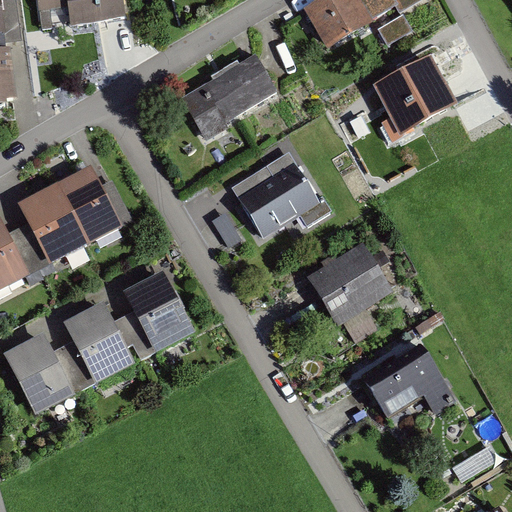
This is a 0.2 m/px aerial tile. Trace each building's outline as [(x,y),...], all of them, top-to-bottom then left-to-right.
[(39,0),(41,11),(70,8),(72,26),(126,19),(123,0),(39,0)] [(323,0),(307,9),(330,49),(375,24),(388,48),(414,33),(403,13),(426,0),(323,0)] [(0,102),(17,100),(10,48),(8,48),(0,49),(0,102)] [(213,82),(183,100),(207,143),(231,129),(227,124),(280,93),(258,56),(242,66),(239,62),(211,78),(213,82)] [(433,56),(376,87),(393,119),(383,124),(393,143),(460,106),(433,56)] [(292,154),(233,190),(263,240),(301,218),(308,229),(333,214),(324,199),(320,201),(292,154)] [(92,167),(55,186),(86,247),(123,228),(92,167)] [(55,186),(18,205),(49,266),(86,247),(55,186)] [(201,224),(221,213),(208,193),(189,204),(201,224)] [(1,215),(0,215),(0,291),(31,277),(1,215)] [(214,223),(229,249),(241,242),(226,216),(214,223)] [(326,270),(310,279),(338,326),(344,323),(357,345),(380,332),(367,309),(396,293),(368,245),(339,262),(336,258),(323,265),(326,270)] [(165,273),(126,294),(158,354),(197,333),(165,273)] [(136,365),(105,304),(66,324),(98,384),(136,365)] [(75,397),(44,335),(5,355),(36,416),(75,397)] [(424,346),(366,381),(389,420),(426,398),(437,417),(459,404),(424,346)] [(452,469),(462,485),(501,462),(491,446),(452,469)]
